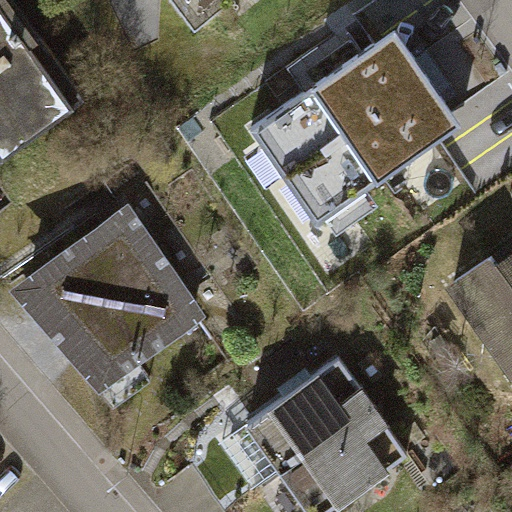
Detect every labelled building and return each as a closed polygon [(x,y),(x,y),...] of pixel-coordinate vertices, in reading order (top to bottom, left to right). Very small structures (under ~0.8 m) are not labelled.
[(487,108),(417,6),(372,37),(375,42),(249,127),(316,225),(487,108)] [(0,178),(73,128),(0,22),(0,178)] [(10,283),(101,386),(212,315),(130,200),(10,283)] [(511,253),(459,283),(511,377),(511,253)] [(339,355),(222,441),(275,511),(324,511),(409,452),(339,355)]
